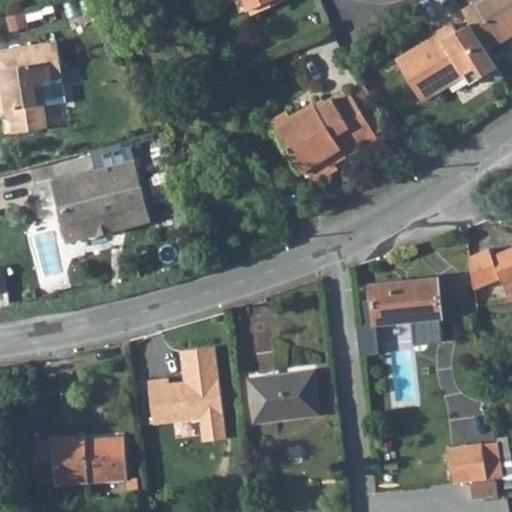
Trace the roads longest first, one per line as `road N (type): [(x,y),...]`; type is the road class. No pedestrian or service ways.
road 1 (residential): [(0,341),(140,313),(248,277),(337,235)]
road 2 (residential): [(364,511),(337,235)]
road 3 (residential): [(337,235),(511,126)]
